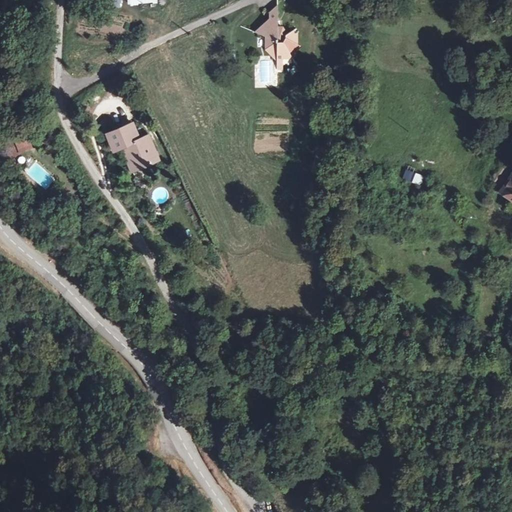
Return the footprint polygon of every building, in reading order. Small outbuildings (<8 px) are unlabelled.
[(264,12),(264,21),(252,33),(263,38),(264,51),(278,61),(278,66),(284,66),(284,58),(287,52),(292,56),(299,44),(294,42),(295,34),(287,31),(285,34),(278,28),(274,28),(273,12),(264,12)] [(121,145),(132,167),(153,158),(144,135),(135,138),(128,122),(105,132),(112,148),(121,145)] [(6,137),(10,146),(21,141),(25,139),(21,131),(6,137)] [(21,141),(10,146),(7,147),(10,154),(25,146),(21,141)] [(403,178),(411,180),(414,167),(406,165),(403,178)] [(511,173),(507,170),(497,190),(511,198),(511,173)] [(411,182),(421,186),(425,176),(415,172),(411,182)] [(178,194),(184,207),(192,204),(186,191),(178,194)] [(196,231),(204,228),(199,218),(192,221),(196,231)]
